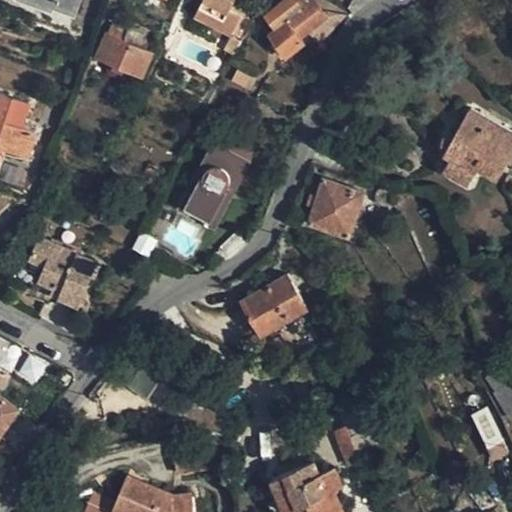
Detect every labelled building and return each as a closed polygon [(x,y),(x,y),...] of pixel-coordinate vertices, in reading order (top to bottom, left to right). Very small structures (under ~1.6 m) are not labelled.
[(249,19),(236,12),(239,5),(234,3),(235,0),(203,0),(197,13),(241,37),(249,19)] [(271,38),(285,55),(302,43),(300,39),(326,18),(313,0),(308,0),(307,1),(306,0),(297,0),(296,1),(295,0),(282,0),(265,13),(279,32),(271,38)] [(129,26),(127,30),(113,24),(109,33),(106,33),(97,54),(144,74),(152,53),(139,47),(144,32),(129,26)] [(0,149),(2,143),(30,152),(37,131),(22,125),(30,103),(0,92),(0,149)] [(447,152),(451,155),(444,168),(467,182),(478,163),(497,174),(507,156),(510,158),(511,154),(511,131),(471,108),(456,134),(450,134),(445,137),(443,141),(444,144),(446,148),(447,152)] [(216,136),(187,193),(221,211),(250,154),(216,136)] [(323,178),(318,195),(315,204),(310,220),(350,233),(363,191),(323,178)] [(387,188),(382,187),(379,187),(376,190),(374,196),(377,201),(382,204),(387,203),(390,200),(392,195),(390,189),(387,188)] [(307,201),(315,204),(318,195),(311,193),(307,201)] [(39,279),(54,285),(62,289),(59,296),(80,304),(97,261),(40,237),(30,260),(45,266),(39,279)] [(287,274),(243,298),(262,332),(306,308),(287,274)] [(51,292),(59,296),(62,289),(54,285),(51,292)] [(362,357),(369,356),(377,353),(370,337),(359,340),(362,357)] [(172,358),(153,344),(124,384),(143,397),(157,378),(182,394),(203,365),(180,347),(172,358)] [(377,353),(369,356),(374,374),(383,371),(377,353)] [(498,368),(486,376),(494,389),(492,391),(510,417),(511,415),(511,394),(504,382),(506,381),(498,368)] [(38,383),(21,408),(37,420),(55,395),(38,383)] [(0,436),(21,408),(0,392),(0,436)] [(476,394),(471,394),(469,394),(467,396),(466,399),(468,404),(470,405),(475,405),(477,404),(479,400),(478,397),(476,394)] [(340,410),(346,424),(351,435),(370,428),(371,426),(359,401),(355,403),(340,410)] [(486,406),(472,412),(486,444),(501,438),(486,406)] [(380,449),(370,428),(351,435),(346,424),(335,429),(348,463),(358,459),(380,449)] [(178,431),(168,434),(175,473),(214,468),(206,438),(178,431)] [(315,458),(272,477),(287,511),(295,507),(297,511),(353,511),(353,510),(348,511),(343,511),(333,490),(342,486),(333,466),(321,471),(315,458)] [(226,467),(222,467),(219,468),(217,471),(217,475),(218,478),(223,479),(226,479),(229,476),(228,470),(226,467)] [(191,511),(190,497),(174,498),(124,478),(110,511),(191,511)]
